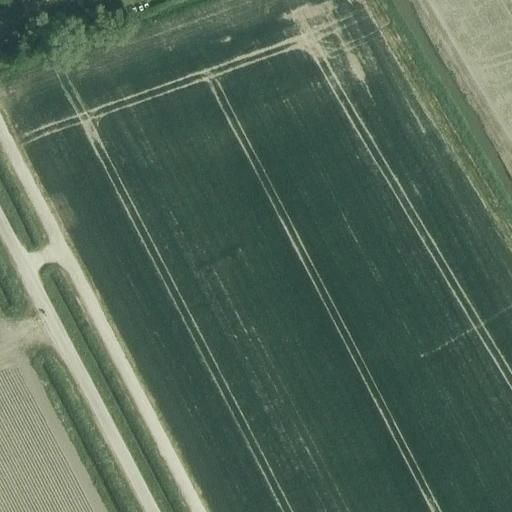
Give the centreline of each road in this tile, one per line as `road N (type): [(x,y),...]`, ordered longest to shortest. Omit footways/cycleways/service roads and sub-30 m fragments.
road 1 (track): [(197,511),(0,127)]
road 2 (unclassified): [(153,511),(0,215)]
